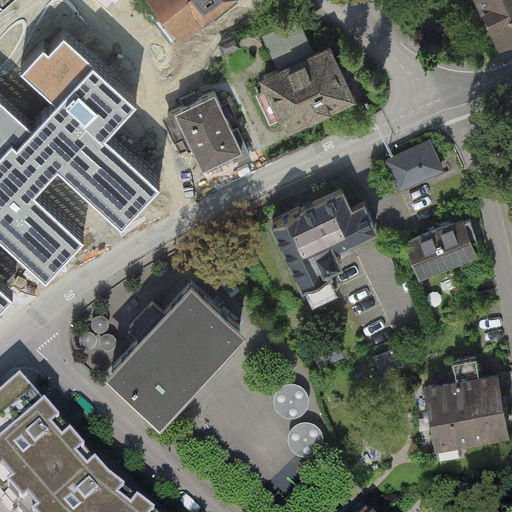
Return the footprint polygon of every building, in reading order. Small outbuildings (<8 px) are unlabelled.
[(158,0),(184,32),(223,0),(158,0)] [(511,0),(473,0),(495,46),(511,37),(511,0)] [(283,114),(289,125),(354,94),(330,44),(316,51),(299,16),(265,32),(282,68),(265,76),(270,87),(259,92),(272,119),(283,114)] [(0,304),(16,288),(0,272),(0,229),(47,273),(86,231),(37,185),(59,162),(123,221),(163,178),(109,128),(140,96),(65,26),(49,43),(45,38),(20,64),(55,97),(33,120),(0,89),(0,304)] [(236,37),(220,44),(225,56),(241,49),(236,37)] [(223,104),(216,90),(168,112),(177,130),(171,133),(181,154),(195,148),(204,166),(231,153),(235,162),(252,154),(238,125),(234,127),(229,117),(237,113),(231,101),(223,104)] [(428,138),(385,161),(403,195),(446,172),(428,138)] [(355,179),(273,222),(306,283),(387,240),(355,179)] [(402,238),(416,278),(480,255),(466,215),(402,238)] [(203,271),(113,365),(166,417),(257,322),(203,271)] [(426,386),(437,450),(511,436),(511,433),(501,372),(426,386)] [(291,419),(316,403),(300,377),(274,393),(291,419)] [(140,511),(110,488),(103,481),(67,441),(21,390),(0,408),(0,491),(17,511),(140,511)] [(303,460),(330,443),(312,416),(286,434),(303,460)]
